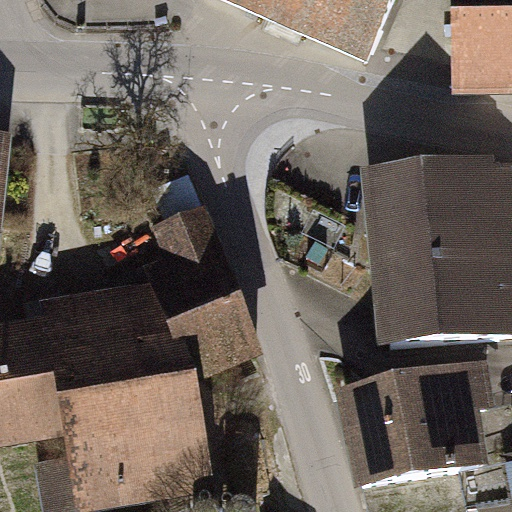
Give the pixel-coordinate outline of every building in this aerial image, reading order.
[(222,0),(370,63),(397,0),(222,0)] [(511,0),(454,0),(456,93),(511,91),(511,0)] [(511,171),(447,177),(464,345),(511,340),(511,171)] [(464,345),(447,177),(377,184),(392,352),(464,345)] [(178,236),(195,277),(226,265),(211,224),(178,236)] [(259,352),(226,265),(195,277),(159,292),(194,379),(259,352)] [(133,324),(56,337),(68,434),(80,511),(102,511),(100,494),(209,475),(194,379),(159,292),(154,279),(128,289),(133,324)] [(0,435),(1,444),(68,434),(56,337),(55,334),(0,341),(0,435)] [(480,371),(349,395),(369,511),(469,511),(463,475),(481,471),(471,415),(488,412),(480,371)]
